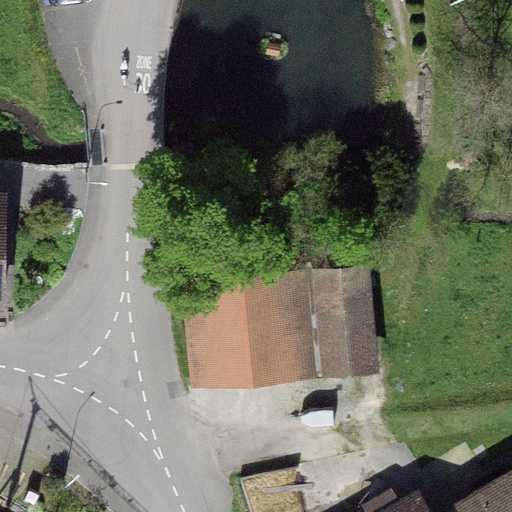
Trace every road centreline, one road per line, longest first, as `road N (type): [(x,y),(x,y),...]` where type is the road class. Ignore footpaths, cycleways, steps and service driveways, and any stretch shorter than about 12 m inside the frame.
road 1 (residential): [(144,0),(122,235),(136,402)]
road 2 (residential): [(136,402),(0,380)]
